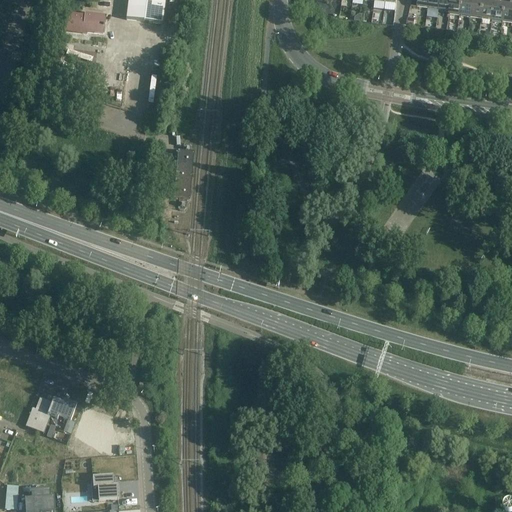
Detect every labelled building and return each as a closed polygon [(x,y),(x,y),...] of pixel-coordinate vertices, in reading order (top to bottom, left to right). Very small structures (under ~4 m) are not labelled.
[(162,25),(164,0),(128,0),(126,21),(162,25)] [(427,13),(429,0),(411,0),(411,7),(426,9),(426,12),(427,13)] [(429,0),(427,13),(429,13),(429,10),(438,11),(440,0),(429,0)] [(448,19),(450,0),(440,0),(438,11),(448,12),(447,18),(448,19)] [(450,0),(448,19),(450,19),(450,16),(459,17),(461,0),(450,0)] [(468,21),(470,22),(472,0),(466,0),(467,0),(463,0),(461,0),(459,17),(469,18),(468,21)] [(472,19),(481,20),(483,3),(478,2),(478,0),(472,0),(470,22),(471,22),(472,19)] [(490,24),(491,25),(494,0),(488,0),(488,3),(483,3),(481,20),(490,21),(490,24)] [(494,0),(491,25),(493,25),(493,22),(502,23),(505,6),(500,5),(500,0),(494,0)] [(511,27),(511,0),(510,0),(509,7),(505,6),(502,23),(511,24),(511,27)] [(88,17),(67,15),(65,32),(83,34),(83,32),(103,34),(105,17),(88,15),(88,17)] [(188,202),(192,156),(178,155),(174,201),(188,202)] [(31,409),(24,428),(43,435),(50,417),(57,420),(58,418),(70,422),(76,406),(63,401),(62,404),(52,400),(51,403),(39,399),(35,410),(31,409)] [(85,408),(76,433),(85,437),(91,421),(100,425),(100,439),(111,439),(111,418),(85,408)] [(112,477),(92,479),(92,489),(97,489),(97,502),(118,501),(117,487),(112,487),(112,477)] [(24,511),(50,511),(50,500),(41,500),(41,494),(30,495),(30,501),(24,502),(24,511)]
